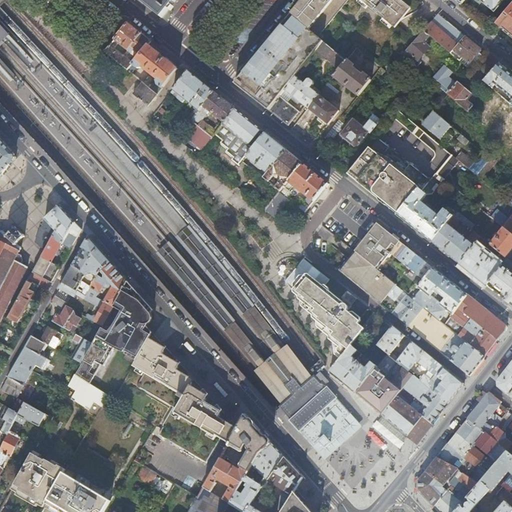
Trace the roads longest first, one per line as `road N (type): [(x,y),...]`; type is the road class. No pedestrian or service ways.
road 1 (tertiary): [(90,223),(346,510)]
road 2 (residential): [(343,183),(307,229),(309,253),(475,387)]
road 3 (residential): [(511,317),(343,183)]
road 4 (residential): [(0,384),(90,223)]
road 5 (residential): [(343,183),(219,82)]
road 6 (secondary): [(396,486),(475,387)]
